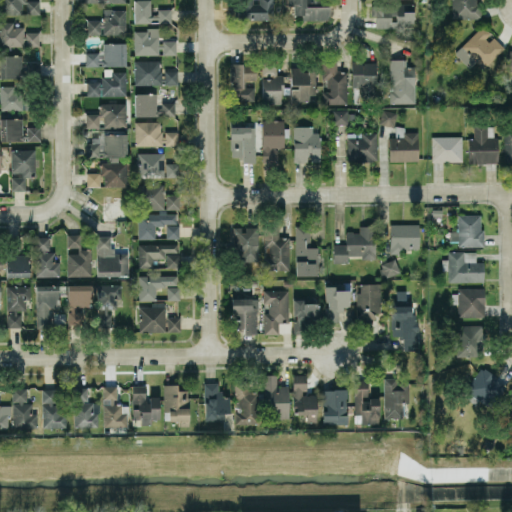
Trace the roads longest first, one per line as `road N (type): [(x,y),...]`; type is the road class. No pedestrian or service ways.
road 1 (residential): [(211,356),(207,0)]
road 2 (residential): [(0,358),(339,355)]
road 3 (residential): [(210,194),(511,189)]
road 4 (residential): [(50,212),(66,177),(63,0)]
road 5 (residential): [(207,42),(338,36),(349,27),(349,0)]
